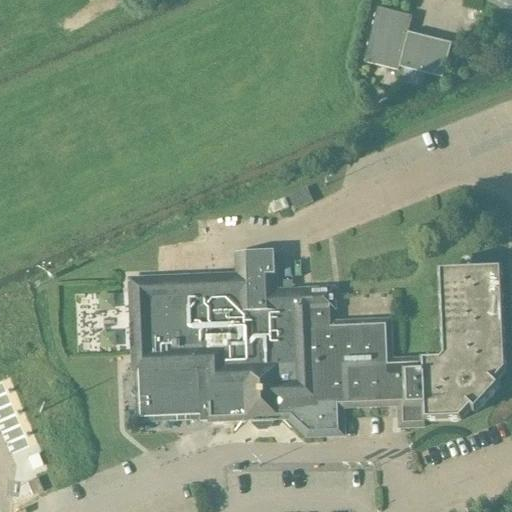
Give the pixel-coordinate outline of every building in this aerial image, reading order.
[(378,10),(364,64),(399,73),(400,70),(443,81),(452,46),(409,35),(413,18),(378,10)] [(306,189),(288,197),(294,211),(312,203),(306,189)] [(274,215),(288,209),(285,200),(271,206),(274,215)] [(159,280),(130,281),(134,374),(138,373),(139,385),(140,419),(201,417),(201,424),(254,422),(254,426),(258,429),(268,429),(272,425),(272,421),(286,420),(308,439),(325,438),(344,437),(343,420),(343,409),(368,408),(369,418),(381,417),(380,408),(399,407),(400,429),(425,428),(425,423),(461,422),(471,411),(475,415),(500,388),(495,384),(506,373),(501,271),(441,274),(444,358),(441,362),(423,363),(390,365),(388,325),(331,327),(330,313),(337,313),(336,291),(313,292),(312,292),(276,293),(275,275),(275,257),(235,258),(235,277),(159,280)] [(32,497),(43,493),(37,480),(27,484),(32,497)]
